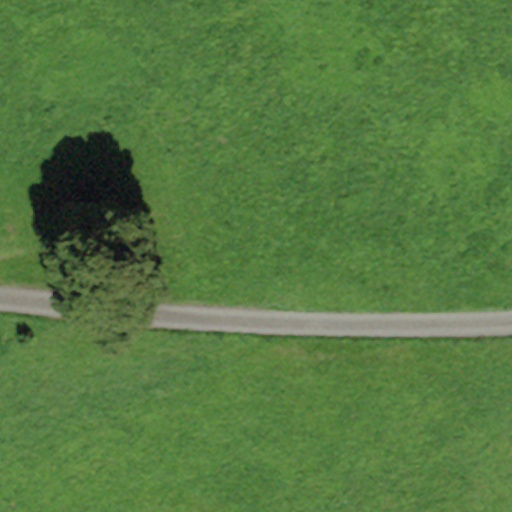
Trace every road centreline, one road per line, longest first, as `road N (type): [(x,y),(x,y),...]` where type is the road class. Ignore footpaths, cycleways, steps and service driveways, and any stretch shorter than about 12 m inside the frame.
road 1 (track): [(0,305),(297,333),(511,327)]
road 2 (track): [(0,500),(91,435),(297,333)]
